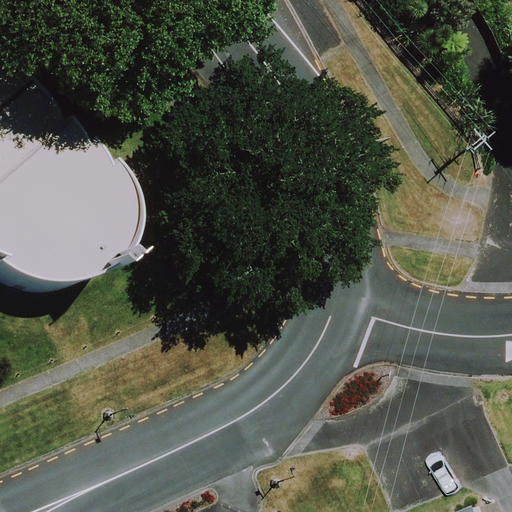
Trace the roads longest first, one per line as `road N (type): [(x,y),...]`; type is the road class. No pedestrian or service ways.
road 1 (unclassified): [(216,0),(307,132),(333,222),(334,309)]
road 2 (unclassified): [(334,309),(266,403),(74,511)]
road 3 (residential): [(511,336),(452,336),(334,309)]
